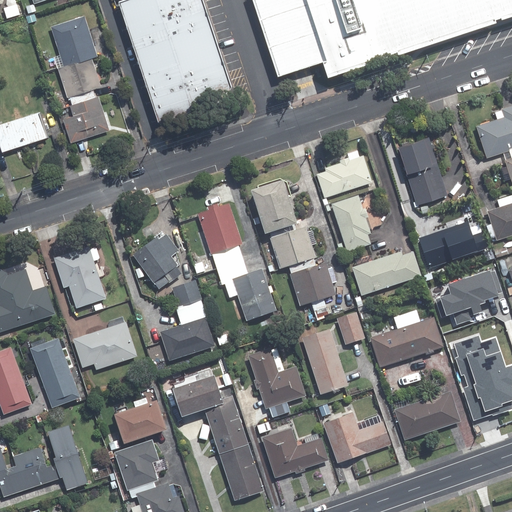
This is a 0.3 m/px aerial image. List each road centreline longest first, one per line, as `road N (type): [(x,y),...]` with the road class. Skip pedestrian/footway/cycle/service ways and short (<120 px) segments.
road 1 (residential): [(0,221),(276,130)]
road 2 (residential): [(276,130),(511,53)]
road 3 (tertiary): [(346,511),(511,453)]
road 4 (residential): [(276,130),(234,0)]
